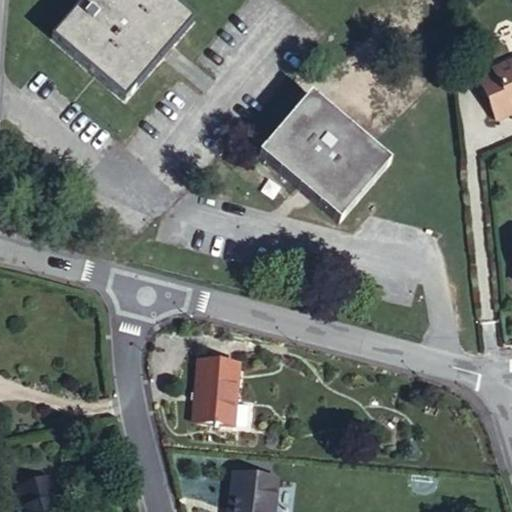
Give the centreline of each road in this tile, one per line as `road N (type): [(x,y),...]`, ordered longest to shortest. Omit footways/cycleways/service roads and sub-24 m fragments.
road 1 (residential): [(118,276),(485,370)]
road 2 (residential): [(118,276),(124,369),(155,511)]
road 3 (unknown): [(278,44),(130,190)]
road 4 (residential): [(0,246),(118,276)]
